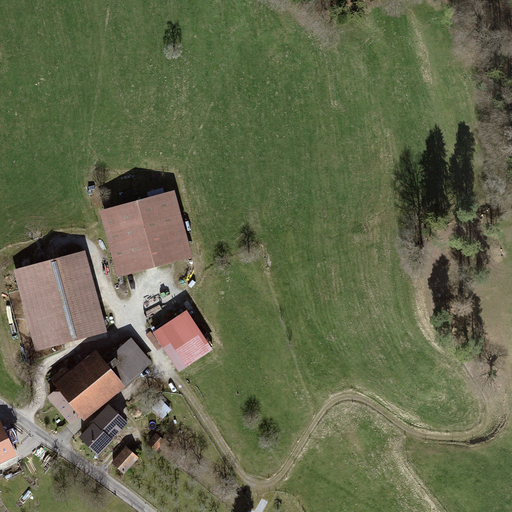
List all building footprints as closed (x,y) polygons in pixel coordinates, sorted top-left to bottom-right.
[(106,231),(117,275),(192,255),(174,189),(144,197),(106,207),(100,209),(106,231)] [(14,269),(36,352),(108,332),(85,250),(47,260),(14,269)] [(180,371),(213,349),(187,310),(153,332),(179,372),(180,371)] [(79,414),(82,418),(152,361),(133,340),(106,362),(98,352),(72,374),(67,368),(51,382),(58,391),(49,399),(69,422),(79,414)] [(156,413),(164,421),(173,412),(165,404),(156,413)] [(79,438),(98,456),(129,425),(110,407),(79,438)] [(0,468),(20,458),(2,422),(0,422),(0,468)] [(158,435),(149,445),(159,453),(167,443),(158,435)] [(113,465),(125,476),(140,460),(128,449),(113,465)]
